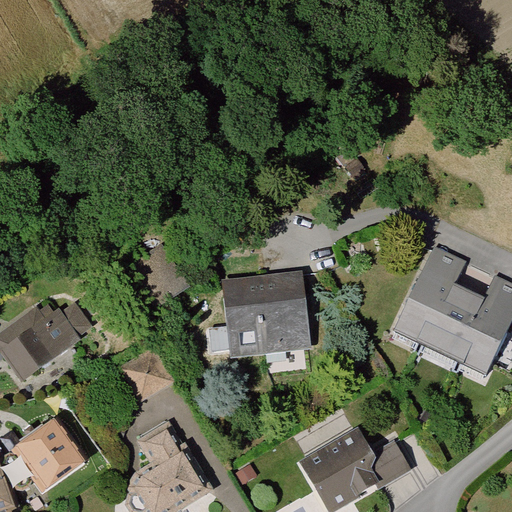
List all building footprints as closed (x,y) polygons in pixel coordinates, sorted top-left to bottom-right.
[(511,317),(511,293),(432,257),(393,341),(482,382),(511,317)] [(296,278),(218,287),(228,363),(305,354),(296,278)] [(32,313),(0,336),(0,366),(15,388),(88,336),(71,313),(58,323),(54,317),(49,321),(44,313),(36,319),(32,313)] [(149,358),(117,376),(135,409),(167,391),(149,358)] [(50,423),(9,452),(39,495),(80,466),(50,423)] [(154,470),(123,489),(137,511),(174,511),(202,495),(165,434),(141,449),(154,470)] [(352,436),(296,468),(320,511),(344,511),(404,479),(389,451),(367,463),(352,436)] [(9,511),(0,482),(0,511),(9,511)]
